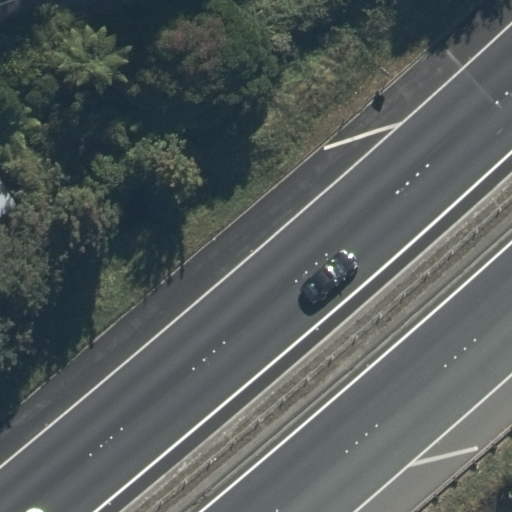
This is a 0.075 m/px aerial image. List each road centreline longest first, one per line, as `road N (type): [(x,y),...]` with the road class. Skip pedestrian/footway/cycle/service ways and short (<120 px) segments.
road 1 (trunk): [(21,511),(511,85)]
road 2 (trunk): [(511,305),(275,511)]
